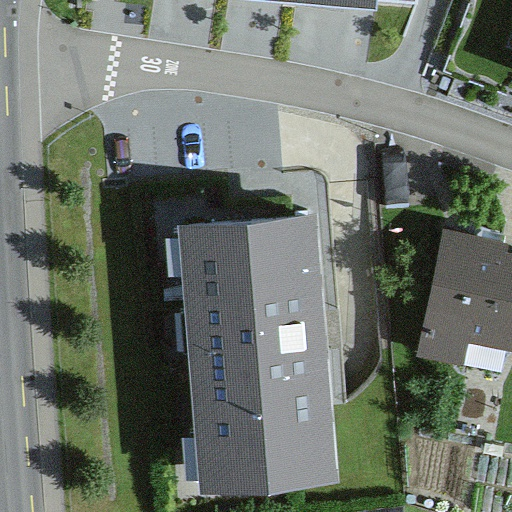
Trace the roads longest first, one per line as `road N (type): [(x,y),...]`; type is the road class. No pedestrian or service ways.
road 1 (unclassified): [(511,159),(284,90),(0,75)]
road 2 (secondary): [(14,511),(0,334)]
